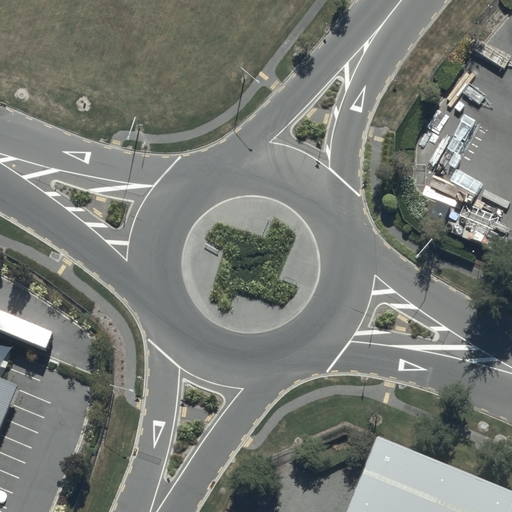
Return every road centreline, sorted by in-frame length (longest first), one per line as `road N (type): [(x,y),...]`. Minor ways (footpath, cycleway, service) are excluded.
road 1 (unclassified): [(222,169),(394,3)]
road 2 (unclassified): [(394,3),(349,126),(341,229)]
road 3 (unclassified): [(511,394),(399,363),(294,349)]
road 4 (unclassified): [(341,229),(511,339)]
road 5 (unclassified): [(0,134),(195,181)]
road 6 (unclassified): [(141,511),(169,318)]
road 7 (unclassified): [(278,355),(166,511)]
road 8 (unclassified): [(157,296),(0,189)]
road 9 (unclassified): [(222,169),(251,165),(306,183),(341,229)]
road 10 (unclassified): [(341,229),(344,284),(334,310),(294,349)]
road 11 (unclassified): [(157,296),(156,232),(195,181)]
road 12 (unclassified): [(278,355),(218,354),(169,318)]
